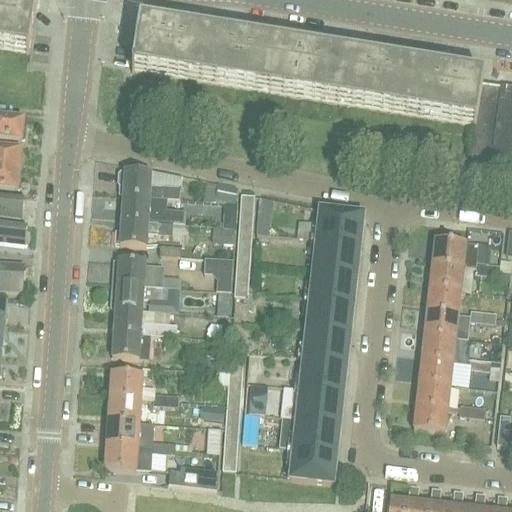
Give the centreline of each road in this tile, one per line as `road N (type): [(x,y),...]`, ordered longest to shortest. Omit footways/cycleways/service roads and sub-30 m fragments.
road 1 (residential): [(511,479),(389,465),(364,442),(390,201)]
road 2 (unclassified): [(46,488),(68,145)]
road 3 (residential): [(390,201),(68,145)]
road 4 (tertiary): [(511,34),(279,0)]
road 5 (unclassified): [(68,145),(85,0)]
road 6 (residential): [(511,220),(390,201)]
